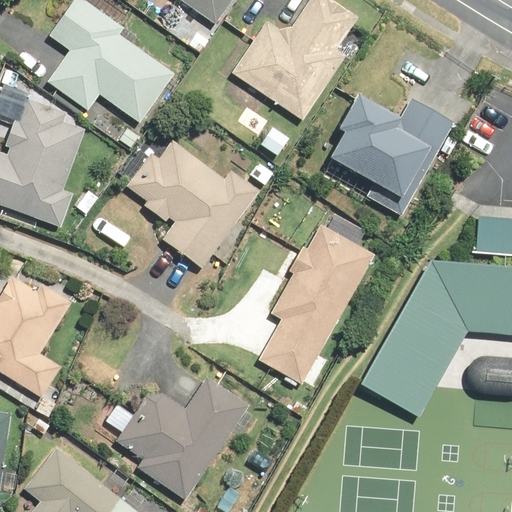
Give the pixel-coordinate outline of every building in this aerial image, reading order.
[(126,28),(85,0),(76,0),(51,36),(71,50),(48,81),(89,110),(101,94),(143,125),(179,76),(121,34),(126,28)] [(183,0),(216,24),(233,0),(183,0)] [(267,20),(233,73),(304,120),(347,54),(339,48),(359,17),(333,0),(309,0),(292,26),(279,28),(267,20)] [(345,127),(330,154),(333,156),(325,170),(400,213),(454,120),(412,96),(400,116),(357,92),(339,124),(345,127)] [(0,151),(0,203),(64,227),(76,194),(65,189),(86,129),(65,121),(69,112),(29,98),(20,121),(16,119),(6,146),(11,148),(8,155),(0,151)] [(227,178),(174,139),(160,157),(152,151),(125,188),(173,224),(164,236),(204,266),(261,190),(233,169),(227,178)] [(301,379),(372,247),(317,218),(304,241),(302,240),(288,264),(291,266),(269,306),(278,311),(255,354),(301,379)] [(511,220),(476,218),(474,248),(511,250),(511,220)] [(511,263),(430,257),(360,378),(419,413),(467,328),(511,330),(511,263)] [(0,370),(43,398),(63,367),(41,353),(74,302),(45,284),(39,292),(14,276),(0,296),(0,370)] [(188,499),(251,404),(209,377),(188,408),(165,393),(148,395),(122,435),(112,450),(188,499)] [(0,498),(1,498),(13,413),(0,410),(0,498)] [(139,511),(57,447),(24,489),(40,502),(31,511),(139,511)]
